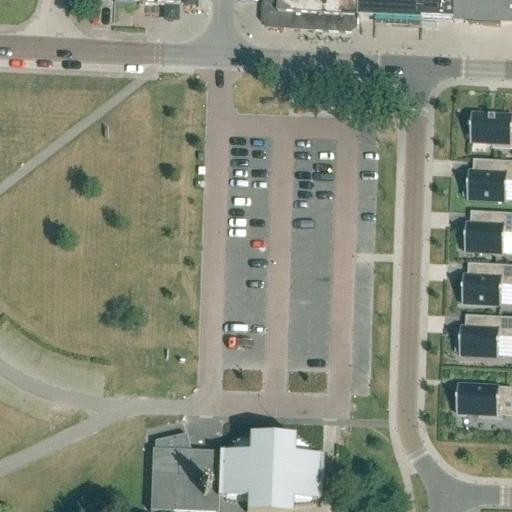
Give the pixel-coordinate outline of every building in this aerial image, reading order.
[(352,26),(359,27),(359,20),(359,0),(279,0),(279,16),(317,18),(316,33),(352,35),(352,26)] [(359,0),(359,20),(456,25),(456,0),(359,0)] [(494,28),(494,0),(456,0),(456,25),(457,25),(458,19),(472,20),(472,26),(485,27),(485,28),(494,28)] [(511,0),(494,0),(494,28),(502,29),(503,22),(511,21),(511,0)] [(511,118),(472,117),(471,145),(493,146),(493,150),(511,150),(511,118)] [(468,188),(464,188),(464,199),(468,199),(468,202),(507,204),(508,183),(511,183),(511,164),(494,164),(494,176),(469,175),(468,188)] [(465,254),(504,256),(505,235),(511,235),(511,216),(492,216),(491,228),(466,227),(465,254)] [(488,280),(464,278),(462,306),(502,308),(503,287),(511,287),(511,268),(489,268),(488,280)] [(456,355),(460,355),(460,358),(499,360),(500,339),(511,339),(511,320),(487,320),(486,332),(461,330),(460,344),(456,344),(456,355)] [(511,390),(458,388),(457,416),(479,417),(479,421),(499,422),(499,418),(511,418),(511,390)] [(266,437),(258,437),(258,435),(257,435),(257,439),(248,438),(248,440),(244,440),(244,442),(240,442),(240,444),(235,444),(235,446),(231,446),(231,448),(227,448),(227,451),(223,450),(223,452),(224,452),(224,455),(190,454),(186,437),(154,444),(154,453),(151,453),(149,511),(289,511),(290,511),(291,511),(294,511),(298,511),(303,511),(303,510),(308,510),(308,509),(311,509),(315,509),(315,507),(314,507),(314,504),(320,505),(322,459),(316,459),(316,455),(318,455),(318,454),(314,454),(314,452),(310,452),(310,450),(305,450),(305,447),(300,447),(300,444),(296,444),(296,442),(292,442),(292,440),(284,440),(284,436),(283,436),(283,438),(275,437),(275,436),(274,436),(274,437),(267,436),(266,436),(266,437)]
